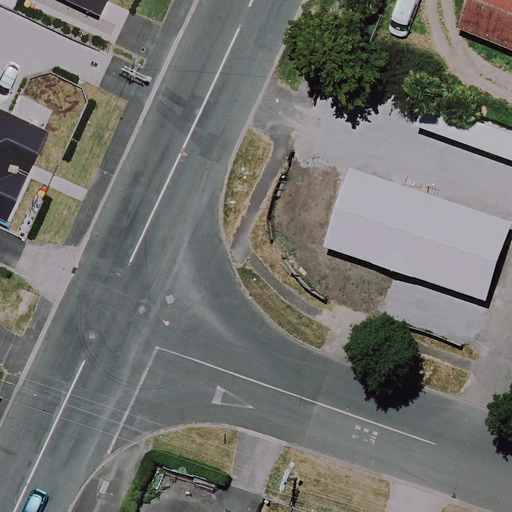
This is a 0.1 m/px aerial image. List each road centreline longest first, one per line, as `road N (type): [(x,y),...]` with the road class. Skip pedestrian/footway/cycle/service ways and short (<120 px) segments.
road 1 (unclassified): [(100,324),(511,469)]
road 2 (tertiary): [(258,0),(100,324)]
road 3 (tertiary): [(100,324),(13,511)]
